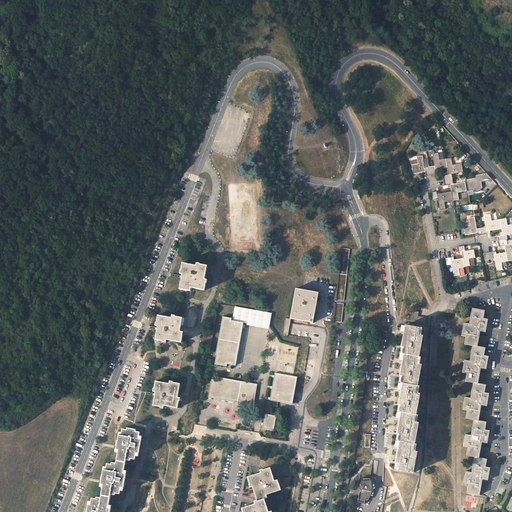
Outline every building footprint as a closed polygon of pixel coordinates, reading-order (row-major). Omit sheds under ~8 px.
[(434,166),(429,166),(431,175),(433,175),(436,174),(435,170),(447,167),(445,158),(439,160),(438,152),(432,154),(434,166)] [(425,171),(426,176),(428,176),(431,175),(429,166),(424,167),(422,155),(417,156),(417,160),(418,163),(411,164),(413,173),(425,171)] [(451,157),(445,158),(447,167),(448,174),(442,176),(443,178),(443,180),(452,179),(451,174),(462,172),(461,163),(452,164),(451,157)] [(474,178),(465,179),(467,191),(472,190),(475,192),(479,191),(481,188),(482,188),(481,182),(492,180),(486,173),(474,175),(474,178)] [(451,191),(452,200),(458,199),(457,192),(465,191),(464,182),(453,183),(452,179),(443,180),(444,183),(444,185),(450,185),(451,191)] [(436,191),(434,191),(431,192),(432,199),(437,198),(439,209),(445,208),(444,202),(452,200),(451,191),(437,194),(436,191)] [(482,234),(484,234),(487,234),(486,230),(501,228),(500,219),(491,221),(489,214),(484,215),(486,227),(481,227),(482,234)] [(477,235),(479,235),(482,234),(481,227),(476,228),(474,216),(468,218),(469,224),(463,226),(464,234),(476,232),(477,235)] [(505,218),(500,219),(501,228),(502,235),(496,236),(497,238),(497,241),(507,240),(506,235),(511,233),(511,224),(507,225),(505,218)] [(511,243),(508,245),(507,240),(497,241),(498,243),(498,246),(504,245),(505,252),(507,261),(511,259),(511,257),(511,253),(511,252),(511,243)] [(456,247),(456,249),(456,252),(461,251),(463,257),(464,266),(470,265),(469,259),(475,257),(473,248),(463,250),(462,245),(456,247)] [(342,251),(336,300),(336,302),(344,303),(350,253),(350,252),(342,251)] [(501,262),(507,261),(505,252),(493,254),(493,251),(490,251),(488,252),(489,259),(494,258),(496,270),(502,269),(501,262)] [(450,257),(447,257),(445,258),(446,265),(451,264),(453,275),(458,274),(457,268),(464,266),(463,257),(450,260),(450,257)] [(203,282),(205,275),(206,265),(199,264),(199,266),(182,263),(181,270),(183,271),(179,288),(187,289),(188,287),(204,290),(206,282),(203,282)] [(511,278),(511,275),(496,279),(498,287),(511,283),(511,278)] [(296,288),(290,318),(291,318),(313,322),(319,292),(296,288)] [(334,323),(339,324),(342,324),(344,306),(336,305),(334,323)] [(234,307),(232,320),(239,322),(242,308),(234,307)] [(271,313),(242,308),(239,322),(243,323),(247,323),(247,321),(269,325),(271,313)] [(485,331),(487,322),(487,319),(483,318),(484,310),(472,308),(469,324),(464,323),(461,335),(466,336),(464,343),(473,345),(476,346),(480,331),(485,331)] [(179,334),(180,329),(182,317),(174,316),(174,318),(157,315),(156,322),(158,322),(155,339),(162,340),(162,339),(181,342),(182,335),(179,334)] [(235,365),(243,323),(239,322),(232,320),(231,320),(231,318),(222,317),(215,354),(216,355),(214,363),(226,366),(226,363),(235,365)] [(401,346),(403,347),(405,347),(403,354),(418,357),(422,336),(420,335),(418,335),(419,328),(405,325),(403,332),(401,345),(401,346)] [(476,346),(473,345),(469,360),(464,359),(462,372),(467,373),(465,381),(473,382),(477,383),(480,367),(485,368),(487,359),(488,356),(483,355),(485,348),(476,346)] [(399,375),(401,376),(403,376),(402,383),(417,386),(421,364),(419,364),(417,364),(418,357),(403,354),(400,373),(399,375)] [(292,404),(297,376),(275,373),(270,399),(278,401),(292,404)] [(208,396),(253,405),(257,384),(218,377),(218,380),(211,379),(208,396)] [(176,399),(177,394),(179,383),(171,382),(170,383),(155,381),(153,388),(155,389),(152,405),(160,406),(161,405),(177,408),(178,400),(176,399)] [(486,406),(487,398),(488,393),(484,392),(485,385),(477,383),(473,382),(470,397),(465,397),(462,409),(467,410),(465,418),(474,419),(478,420),(481,405),(486,406)] [(398,404),(400,405),(402,405),(401,412),(415,415),(419,393),(417,393),(416,392),(417,386),(402,383),(401,390),(398,402),(398,404)] [(396,433),(398,433),(400,434),(399,441),(414,443),(418,423),(416,422),(414,422),(415,415),(401,412),(397,431),(396,433)] [(262,427),(273,429),(276,415),(265,413),(262,427)] [(486,442),(488,433),(489,430),(484,429),(486,422),(478,420),(474,419),(470,435),(466,434),(463,446),(468,447),(466,455),(474,456),(478,457),(482,441),(486,442)] [(138,453),(139,444),(140,439),(138,438),(139,432),(135,431),(136,429),(126,427),(125,429),(122,429),(121,435),(118,434),(116,448),(118,449),(116,460),(126,462),(126,459),(131,460),(131,458),(134,459),(135,453),(138,453)] [(395,462),(397,462),(399,463),(398,470),(412,472),(416,451),(415,451),(413,451),(414,443),(399,441),(395,460),(395,462)] [(486,459),(478,457),(474,456),(471,472),(466,471),(463,483),(468,484),(467,492),(479,494),(482,478),(487,479),(489,471),(489,467),(485,466),(486,459)] [(104,481),(102,494),(110,496),(110,494),(115,494),(115,492),(120,493),(121,484),(123,485),(124,477),(125,471),(124,471),(126,462),(116,460),(116,462),(112,462),(112,463),(108,463),(107,468),(104,468),(102,481),(104,481)] [(263,469),(264,471),(264,472),(248,478),(250,485),(253,484),(258,500),(266,497),(265,495),(281,489),(278,482),(276,483),(270,467),(263,469)] [(370,478),(362,478),(357,502),(364,504),(365,499),(366,494),(370,495),(372,492),(372,489),(372,486),(371,482),(371,480),(370,478)] [(108,508),(110,496),(102,494),(101,499),(95,498),(95,499),(91,499),(89,505),(87,505),(86,511),(109,511),(110,509),(108,508)] [(258,500),(259,502),(259,503),(242,509),(243,511),(270,511),(266,497),(258,500)]
